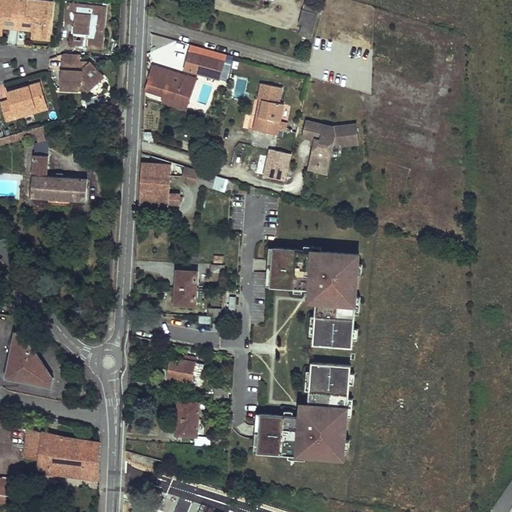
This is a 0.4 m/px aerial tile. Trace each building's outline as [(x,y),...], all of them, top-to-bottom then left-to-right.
[(18,18),(19,0),(0,0),(0,35),(1,27),(3,17),(18,18)] [(48,41),(52,3),(28,0),(19,0),(18,18),(34,20),(32,31),(32,39),(48,41)] [(304,10),(316,15),(320,4),(307,1),(304,10)] [(97,47),(101,7),(67,3),(65,21),(74,22),(73,29),(87,31),(85,46),(97,47)] [(300,34),(310,38),(317,15),(316,15),(304,10),(300,24),(303,24),(300,34)] [(18,18),(3,17),(1,27),(17,29),(18,18)] [(34,20),(18,18),(17,29),(32,31),(34,20)] [(87,31),(73,29),(71,44),(85,46),(87,31)] [(219,79),(225,61),(189,51),(184,69),(219,79)] [(77,63),(77,54),(67,52),(61,55),(65,62),(63,62),(62,90),(71,90),(71,85),(78,85),(83,90),(84,91),(100,78),(87,64),(82,68),(77,63)] [(173,73),(152,66),(145,90),(164,97),(176,101),(180,88),(193,92),(197,78),(188,75),(187,79),(183,77),(184,76),(173,73)] [(47,104),(41,83),(30,86),(30,89),(25,91),(24,88),(10,92),(12,100),(3,102),(8,119),(17,117),(16,113),(47,104)] [(282,87),(261,83),(258,99),(259,99),(262,99),(259,116),(256,115),(249,145),(261,147),(270,149),(267,160),(263,159),(260,174),(264,176),(265,174),(278,179),(281,179),(286,153),(281,152),(286,131),(279,130),(281,121),(283,104),(279,103),(282,87)] [(193,92),(180,88),(176,101),(164,97),(163,102),(187,110),(193,92)] [(115,97),(110,97),(110,101),(106,103),(108,107),(115,105),(115,97)] [(16,113),(17,117),(48,108),(47,104),(16,113)] [(286,131),(288,123),(281,121),(279,130),(286,131)] [(311,163),(328,167),(333,143),(343,142),(344,144),(359,142),(357,123),(333,126),(307,121),(304,137),(312,139),(316,140),(315,145),(311,163)] [(5,136),(0,137),(0,144),(34,134),(37,140),(46,138),(43,126),(5,136)] [(143,140),(153,141),(153,131),(143,131),(143,140)] [(281,179),(287,179),(296,134),(286,131),(281,152),(286,153),(281,179)] [(49,141),(35,141),(35,153),(49,153),(49,141)] [(270,149),(261,147),(263,159),(267,160),(270,149)] [(51,156),(36,156),(34,198),(88,202),(89,179),(50,176),(51,156)] [(311,163),(310,170),(326,173),(328,167),(311,163)] [(171,166),(142,164),(141,181),(140,204),(169,206),(169,204),(180,205),(180,202),(183,203),(184,197),(180,197),(181,193),(170,192),(170,183),(171,166)] [(214,184),(216,174),(184,168),(182,177),(214,184)] [(218,176),(214,188),(231,194),(235,181),(218,176)] [(112,223),(102,222),(101,233),(111,234),(112,223)] [(274,249),(270,287),(294,289),(302,290),(308,290),(310,291),(317,298),(316,304),(315,317),(314,337),(313,345),(352,348),(352,341),(353,330),(354,315),(356,298),(358,275),(358,265),(359,255),(321,252),(304,251),(274,249)] [(211,272),(224,274),(225,266),(211,265),(211,272)] [(176,288),(196,289),(198,272),(177,271),(176,288)] [(175,304),(195,306),(196,289),(176,288),(175,304)] [(312,299),(312,303),(316,304),(317,298),(310,291),(308,290),(308,294),(312,299)] [(207,316),(220,317),(221,308),(208,308),(207,316)] [(29,350),(29,347),(30,342),(23,341),(25,332),(15,331),(13,344),(6,377),(52,386),(53,377),(46,376),(48,368),(41,367),(42,360),(35,359),(37,351),(29,350)] [(194,356),(185,354),(184,360),(172,357),(168,379),(191,384),(195,363),(196,358),(193,357),(194,356)] [(260,414),(257,453),(288,455),(305,457),(343,460),(343,450),(344,441),(346,417),(347,400),(349,386),(349,375),(350,367),(311,364),(311,372),(309,392),(308,405),(307,412),(300,418),(298,417),(292,417),(283,416),(260,414)] [(227,396),(228,388),(215,387),(214,395),(227,396)] [(212,403),(227,404),(227,396),(214,395),(213,395),(212,403)] [(177,418),(198,419),(199,403),(179,402),(177,418)] [(303,409),(299,413),(298,417),(300,418),(307,412),(308,405),(304,405),(303,409)] [(177,434),(197,436),(198,419),(177,418),(177,434)] [(28,428),(25,457),(43,459),(42,469),(46,470),(46,472),(99,479),(100,442),(97,441),(65,437),(28,428)]
